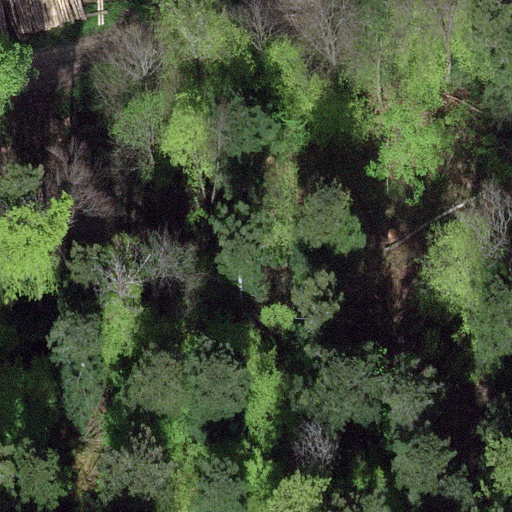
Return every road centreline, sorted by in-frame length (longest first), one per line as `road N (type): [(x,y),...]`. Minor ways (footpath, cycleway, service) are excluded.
road 1 (track): [(0,220),(119,254),(511,437)]
road 2 (track): [(0,80),(98,45),(307,0)]
